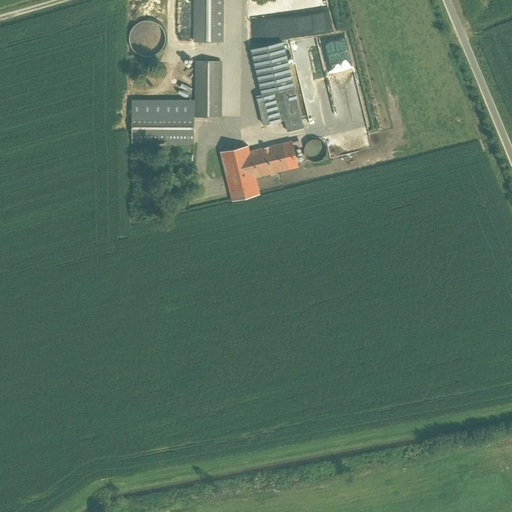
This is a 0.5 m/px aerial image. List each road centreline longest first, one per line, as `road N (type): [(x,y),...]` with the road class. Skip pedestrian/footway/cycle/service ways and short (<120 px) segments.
road 1 (unclassified): [(511,158),(445,0)]
road 2 (unknown): [(238,0),(227,135)]
